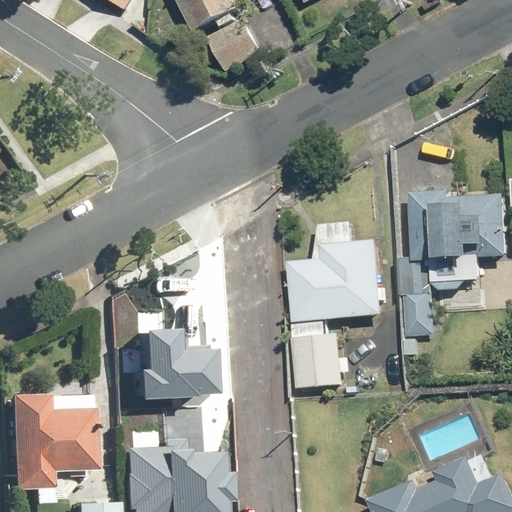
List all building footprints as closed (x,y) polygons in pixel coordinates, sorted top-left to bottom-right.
[(181,0),(198,33),(247,9),(242,0),(181,0)] [(436,0),(425,0),(420,3),(424,9),(438,2),(436,0)] [(249,20),(213,38),(230,70),(265,52),(249,20)] [(484,258),(511,256),(508,194),(453,197),(453,190),(414,192),(417,257),(404,257),(406,295),(410,295),(412,337),(441,335),(438,284),(486,281),(484,258)] [(298,322),(388,315),(381,240),(325,244),(327,258),(293,261),(298,322)] [(305,387),(347,384),(342,333),(301,337),(305,387)] [(152,410),(227,407),(225,357),(193,358),(192,344),(152,346),(152,360),(148,361),(148,339),(114,341),(118,432),(153,431),(152,410)] [(48,470),(93,469),(92,406),(86,406),(86,393),(43,394),(43,392),(7,393),(9,488),(49,487),(48,470)] [(511,511),(511,487),(506,474),(482,484),(470,458),(437,472),(441,481),(421,490),(417,480),(371,500),(376,511),(511,511)] [(73,511),(117,511),(117,498),(73,501),(73,511)]
